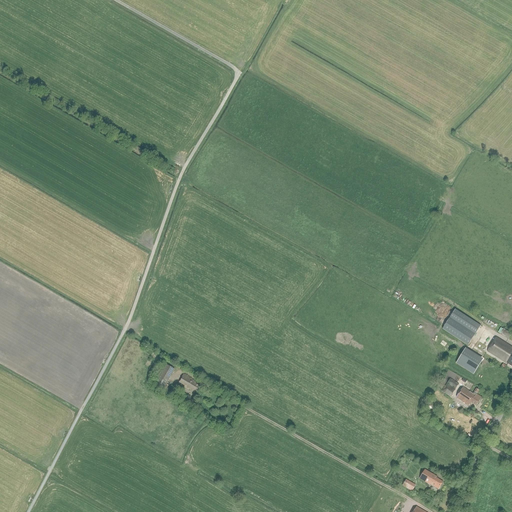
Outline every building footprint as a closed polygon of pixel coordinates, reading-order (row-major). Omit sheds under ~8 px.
[(481,326),(455,309),(442,328),(468,346),(481,326)] [(509,339),(511,334),(504,329),(501,333),(509,339)] [(511,366),(511,347),(496,338),(488,351),(511,366)] [(456,363),(457,364),(473,374),(477,368),(483,359),(482,359),(466,348),(456,363)] [(175,370),(165,363),(153,383),(163,389),(175,370)] [(199,386),(192,382),(193,380),(183,375),(178,384),(195,393),(199,386)] [(459,384),(451,378),(448,383),(456,389),(459,384)] [(456,389),(447,383),(442,391),(450,397),(456,389)] [(476,405),(481,397),(476,394),(479,390),(476,389),(473,394),(463,387),(456,397),(457,398),(469,406),(471,402),(476,405)] [(189,403),(194,406),(197,401),(192,398),(189,403)] [(438,489),(443,482),(436,478),(437,477),(425,470),(420,479),(431,486),(432,485),(438,489)] [(416,485),(406,479),(402,486),(412,491),(416,485)]
